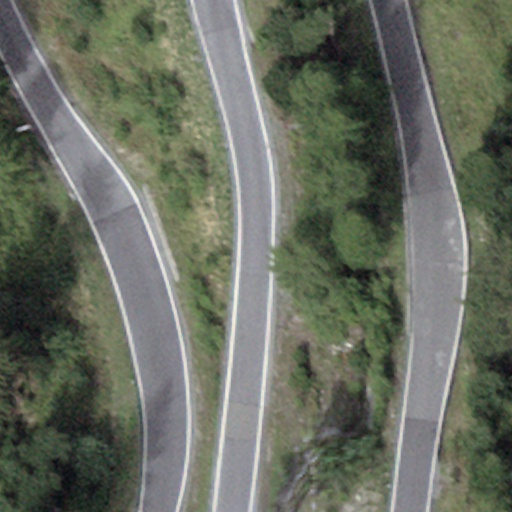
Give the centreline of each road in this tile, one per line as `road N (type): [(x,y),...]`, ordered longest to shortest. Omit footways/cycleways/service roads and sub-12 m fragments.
road 1 (secondary): [(158,511),(167,471),(165,376),(137,259),(107,191),(0,7)]
road 2 (secondary): [(412,511),(440,252),(394,0)]
road 3 (secondary): [(216,0),(255,167),(258,221),(233,511)]
